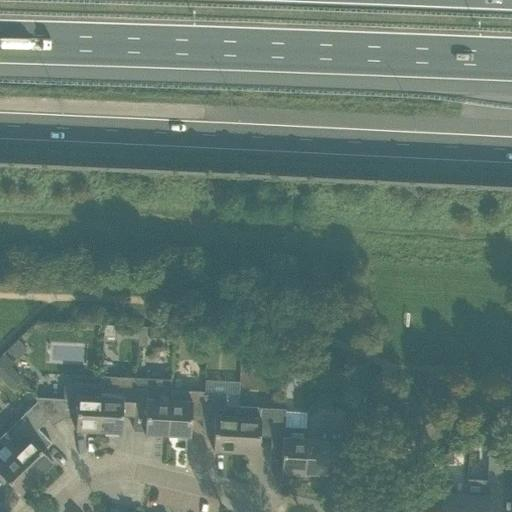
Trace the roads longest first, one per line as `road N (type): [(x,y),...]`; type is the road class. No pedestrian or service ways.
road 1 (trunk): [(0,127),(511,151)]
road 2 (motorway): [(0,43),(511,62)]
road 3 (residential): [(51,511),(100,472),(135,471),(224,494),(242,511)]
